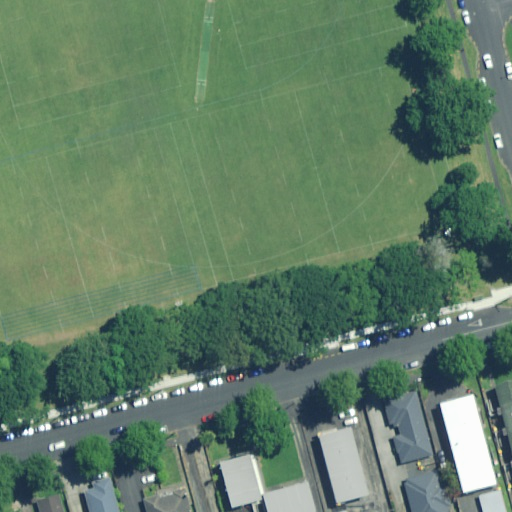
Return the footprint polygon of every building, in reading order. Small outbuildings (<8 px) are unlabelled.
[(511,382),(494,387),(511,456),(511,382)] [(432,457),(415,393),(389,401),(398,436),(393,438),(400,465),(432,457)] [(495,486),(472,397),(440,405),(463,494),(495,486)] [(354,429),(324,437),(341,502),(372,494),(354,429)] [(260,501),(248,457),(219,465),(231,509),(260,501)] [(440,483),(437,472),(404,481),(411,511),(445,511),(444,506),(449,505),(443,482),(440,483)] [(119,511),(112,483),(85,489),(90,511),(119,511)] [(266,511),(313,511),(306,486),(262,497),(266,511)] [(194,511),(188,490),(154,499),(157,511),(194,511)] [(505,511),(501,495),(479,501),(481,511),(505,511)] [(63,511),(60,498),(39,504),(41,511),(63,511)]
